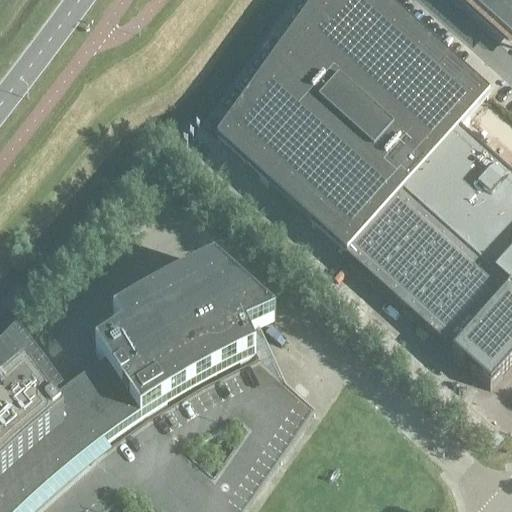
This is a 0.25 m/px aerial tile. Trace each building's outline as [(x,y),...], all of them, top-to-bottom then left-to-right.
[(376,0),(320,0),(217,144),(237,164),(346,261),(402,199),(460,135),(490,102),(385,7),(376,0)] [(511,0),(465,0),(511,41),(511,0)] [(511,182),(460,135),(402,199),(511,297),(511,182)] [(346,261),(345,263),(463,369),(469,362),(476,368),(470,375),(490,393),(511,368),(511,297),(402,199),(346,261)] [(0,511),(29,511),(33,509),(43,500),(54,490),(67,479),(79,470),(88,462),(102,451),(116,441),(127,434),(141,424),(157,414),(170,406),(189,395),(206,385),(222,376),(238,368),(256,360),(246,339),(276,326),(213,270),(212,272),(202,277),(188,284),(176,289),(156,300),(132,314),(113,325),(122,339),(95,356),(106,373),(68,399),(17,332),(0,350),(0,511)] [(261,511),(325,425),(304,405),(256,360),(238,368),(222,376),(206,385),(189,395),(170,406),(157,414),(141,424),(127,434),(116,441),(102,451),(88,462),(79,470),(67,479),(54,490),(43,500),(33,509),(29,511),(261,511)]
